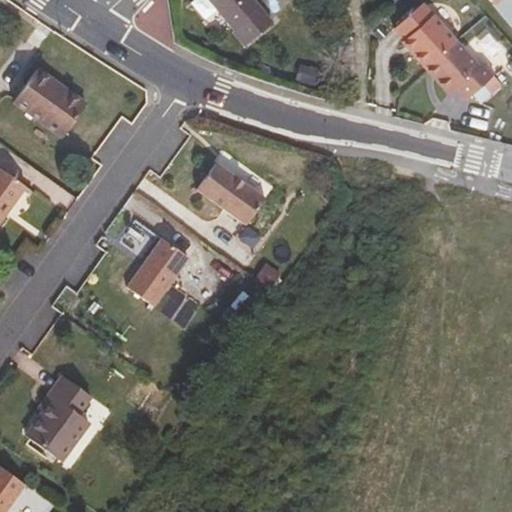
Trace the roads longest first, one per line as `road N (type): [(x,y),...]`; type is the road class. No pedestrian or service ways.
road 1 (unclassified): [(511,170),(192,81)]
road 2 (residential): [(192,81),(0,341)]
